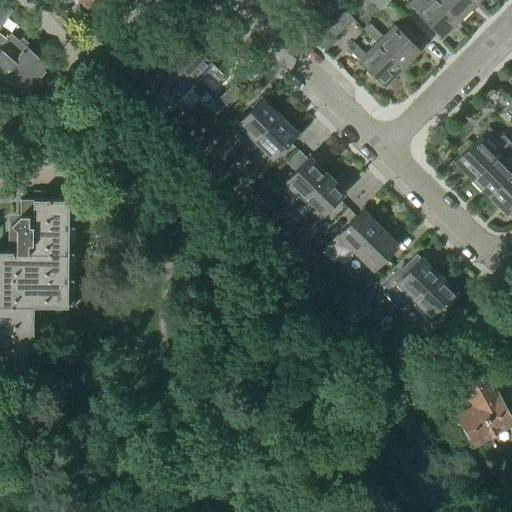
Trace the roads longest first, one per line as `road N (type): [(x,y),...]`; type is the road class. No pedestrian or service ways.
road 1 (residential): [(383,149),(235,0)]
road 2 (residential): [(511,252),(496,266),(383,149)]
road 3 (residential): [(383,149),(511,23)]
road 4 (residential): [(89,66),(0,172)]
